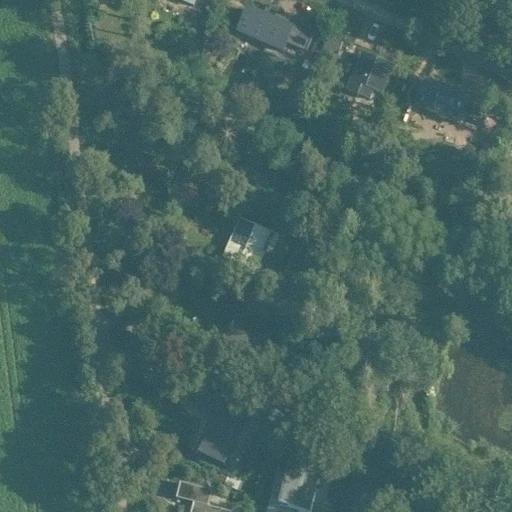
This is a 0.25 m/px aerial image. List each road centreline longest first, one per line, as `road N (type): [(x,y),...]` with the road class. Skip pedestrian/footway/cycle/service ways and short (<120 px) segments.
road 1 (residential): [(125,511),(55,0)]
road 2 (residential): [(318,0),(511,87)]
